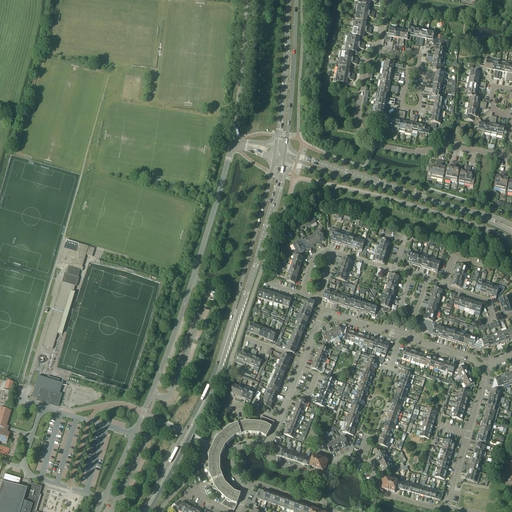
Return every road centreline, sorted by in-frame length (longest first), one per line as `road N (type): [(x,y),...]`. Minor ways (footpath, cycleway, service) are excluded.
road 1 (unclassified): [(231,140),(171,345),(133,434)]
road 2 (unclassified): [(133,434),(49,408),(38,417),(23,463),(28,475),(104,499)]
road 3 (residential): [(505,156),(452,145),(407,151),(365,138),(357,112),(375,49)]
road 4 (secondary): [(154,495),(206,397),(232,326)]
road 5 (secondary): [(232,326),(283,162)]
road 6 (secondary): [(273,160),(232,326)]
road 7 (secondary): [(285,150),(294,0)]
road 8 (residential): [(479,368),(483,378),(447,511)]
road 9 (secondary): [(294,0),(276,146)]
road 10 (unclassified): [(231,140),(247,0)]
